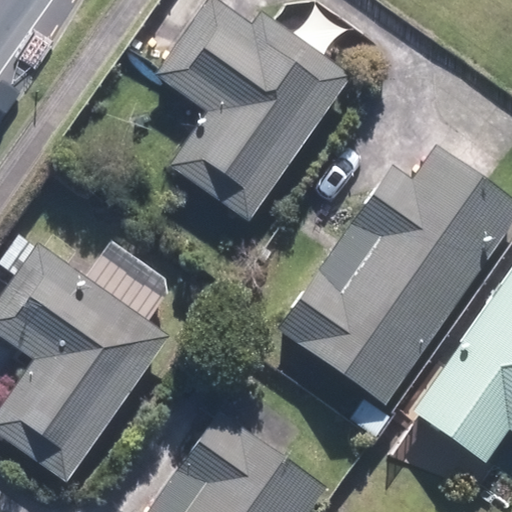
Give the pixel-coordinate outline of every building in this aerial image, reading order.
[(237,226),(338,82),(250,20),(243,29),(201,0),(163,0),(121,60),(197,113),(157,170),(237,226)] [(371,411),(511,213),(425,151),(401,185),(381,171),(264,334),(371,411)] [(0,289),(0,351),(20,365),(0,394),(0,447),(62,489),(160,342),(137,327),(165,286),(102,245),(76,283),(26,250),(0,289)] [(511,260),(399,413),(477,472),(500,441),(511,450),(511,260)] [(300,511),(314,493),(210,418),(142,511),(300,511)]
